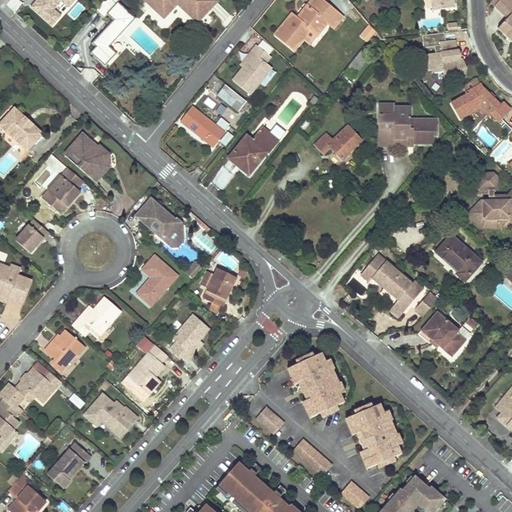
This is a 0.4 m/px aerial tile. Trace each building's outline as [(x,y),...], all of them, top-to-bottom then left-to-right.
[(76,0),(39,0),(33,8),(53,26),(61,17),(53,10),(62,1),(69,7),(76,0)] [(116,4),(111,0),(104,0),(97,9),(105,16),(107,15),(113,20),(92,44),(97,48),(92,53),(106,65),(116,53),(109,47),(135,18),(117,2),(116,4)] [(144,0),(153,8),(164,18),(177,4),(198,23),(217,3),(213,0),(144,0)] [(294,16),(277,36),(294,51),(311,31),(317,37),(327,25),(334,30),(343,20),(319,0),(313,0),(307,8),(309,9),(299,21),(294,16)] [(430,0),(432,11),(454,8),(453,0),(430,0)] [(511,0),(500,0),(495,6),(507,19),(498,28),(511,42),(511,0)] [(277,36),(294,16),(291,14),(275,34),(277,36)] [(422,29),(444,27),(443,18),(421,19),(422,29)] [(448,32),(458,30),(456,22),(447,24),(448,32)] [(355,43),(361,48),(372,35),(366,30),(355,43)] [(368,53),(372,48),(376,43),(371,39),(362,49),(368,53)] [(263,41),(259,45),(269,54),(273,49),(263,41)] [(456,41),(435,44),(436,54),(422,56),(424,71),(434,70),(435,72),(443,71),(445,80),(466,77),(467,68),(463,59),(460,60),(459,51),(457,51),(456,41)] [(243,68),(232,81),(250,95),(272,68),(266,63),(271,57),(256,46),(251,52),(254,54),(243,68)] [(357,73),(371,56),(368,53),(362,49),(348,67),(357,73)] [(70,57),(63,51),(60,54),(67,61),(70,57)] [(254,54),(251,52),(240,65),(243,68),(254,54)] [(83,75),(91,82),(97,76),(89,68),(83,75)] [(466,95),(451,104),(460,120),(480,109),(489,117),(491,115),(499,123),(510,111),(502,103),(499,106),(481,88),(475,80),(462,88),(466,95)] [(225,104),(227,106),(229,107),(230,106),(232,107),(238,113),(247,102),(225,85),(217,96),(218,96),(225,103),(225,104)] [(221,115),(226,108),(207,96),(203,104),(221,115)] [(395,102),(380,103),(380,113),(395,113),(395,105),(395,102)] [(412,106),(395,105),(395,113),(380,113),(379,146),(395,146),(394,140),(414,140),(414,144),(434,144),(434,135),(437,135),(437,118),(411,118),(412,106)] [(0,126),(27,152),(35,143),(43,135),(15,108),(0,123),(0,126)] [(192,108),(187,115),(181,123),(212,147),(224,132),(192,108)] [(216,125),(227,131),(230,124),(220,119),(216,125)] [(315,145),(320,150),(324,155),(331,148),(342,159),(361,141),(348,128),(332,142),(326,135),(315,145)] [(235,168),(237,170),(239,171),(241,169),(249,176),(267,153),(269,154),(278,143),(262,129),(252,142),(246,137),(229,159),(237,165),(235,168)] [(226,147),(233,135),(226,132),(220,144),(226,147)] [(89,141),(82,135),(63,155),(91,179),(96,173),(99,176),(106,168),(105,155),(97,148),(94,151),(86,144),(89,141)] [(86,144),(94,151),(97,148),(89,141),(86,144)] [(53,155),(45,162),(56,173),(63,166),(53,155)] [(211,180),(222,190),(234,176),(223,166),(211,180)] [(74,189),(81,181),(67,169),(42,199),(58,214),(78,192),(74,189)] [(492,172),(477,173),(477,189),(487,189),(492,188),(496,188),(495,176),(492,172)] [(96,173),(91,179),(94,182),(99,176),(96,173)] [(466,213),(474,220),(479,214),(484,219),(494,218),(508,218),(511,221),(511,197),(510,200),(506,200),(505,195),(492,196),(492,200),(487,200),(478,201),(466,213)] [(174,221),(150,200),(135,217),(154,234),(156,231),(161,236),(162,241),(171,249),(181,237),(180,233),(171,225),(174,221)] [(481,226),(495,226),(494,218),(484,219),(479,214),(474,220),(481,226)] [(178,223),(175,220),(174,221),(171,225),(180,233),(178,223)] [(43,242),(49,234),(34,222),(16,243),(29,255),(42,241),(43,242)] [(156,231),(154,234),(162,241),(161,236),(156,231)] [(178,248),(182,243),(181,237),(171,249),(178,248)] [(437,252),(448,262),(458,271),(456,274),(464,280),(479,263),(451,237),(437,252)] [(176,276),(153,256),(140,271),(149,278),(135,294),(144,302),(151,294),(156,299),(176,276)] [(413,284),(378,256),(361,276),(370,284),(373,280),(385,289),(388,286),(391,289),(388,292),(399,301),(395,305),(404,312),(423,289),(415,282),(413,284)] [(193,278),(202,269),(195,263),(186,273),(193,278)] [(9,273),(0,269),(0,295),(0,296),(0,301),(7,305),(9,301),(23,306),(32,283),(18,278),(21,271),(11,267),(10,270),(9,273)] [(235,279),(216,269),(201,299),(221,308),(235,279)] [(414,309),(421,316),(436,300),(428,293),(414,309)] [(151,294),(144,302),(150,306),(156,299),(151,294)] [(82,315),(72,326),(84,336),(89,331),(97,339),(120,312),(103,298),(93,309),(86,318),(82,315)] [(390,311),(399,318),(404,312),(395,305),(390,311)] [(86,318),(93,309),(90,306),(82,315),(86,318)] [(459,331),(437,313),(419,333),(430,343),(434,338),(441,344),(439,346),(451,357),(466,341),(457,333),(459,331)] [(208,329),(191,314),(170,339),(174,342),(169,348),(185,363),(192,356),(187,352),(197,341),(208,329)] [(85,348),(65,331),(60,337),(53,345),(51,343),(43,352),(54,360),(51,364),(58,371),(73,354),(77,358),(85,348)] [(457,333),(466,341),(467,339),(459,331),(457,333)] [(53,345),(60,337),(58,335),(51,343),(53,345)] [(434,338),(430,343),(437,349),(439,346),(441,344),(434,338)] [(187,352),(192,356),(201,345),(197,341),(187,352)] [(160,364),(166,357),(154,346),(126,378),(128,380),(145,395),(152,387),(149,384),(154,379),(164,367),(160,364)] [(325,362),(321,353),(312,357),(310,353),(294,361),(296,365),(285,370),(293,386),(296,384),(304,380),(306,385),(306,386),(305,387),(304,388),(305,389),(309,399),(305,401),(301,403),(308,419),(319,414),(321,417),(337,410),(335,406),(344,403),(340,394),(337,387),(338,383),(333,371),(328,369),(325,362)] [(334,370),(329,360),(325,362),(328,369),(333,371),(334,370)] [(0,397),(3,400),(14,409),(29,392),(43,404),(56,389),(44,379),(33,369),(14,390),(9,385),(0,394),(0,397)] [(44,379),(56,389),(61,384),(49,374),(44,379)] [(154,389),(160,383),(154,379),(149,384),(152,387),(145,395),(128,380),(123,385),(143,402),(148,396),(154,389)] [(296,384),(305,401),(309,399),(305,389),(304,388),(305,387),(306,386),(306,385),(304,380),(296,384)] [(511,386),(495,407),(500,412),(506,416),(503,419),(510,425),(508,427),(511,430),(511,400),(510,398),(511,396),(511,395),(511,386)] [(68,400),(80,410),(85,404),(74,394),(68,400)] [(120,410),(101,394),(82,415),(97,428),(100,424),(119,440),(137,419),(124,407),(120,410)] [(12,418),(17,413),(14,409),(3,400),(0,402),(0,443),(12,430),(18,423),(12,418)] [(386,420),(383,413),(379,404),(371,408),(369,404),(353,411),(354,415),(343,420),(351,436),(354,434),(362,431),(364,435),(364,436),(363,437),(362,438),(362,439),(362,440),(362,441),(366,450),(362,452),(358,454),(365,470),(376,465),(377,469),(395,462),(393,458),(401,454),(397,446),(394,439),(396,435),(390,421),(386,420)] [(283,423),(265,407),(254,419),(272,435),(283,423)] [(391,421),(387,411),(383,413),(386,420),(390,421),(391,421)] [(0,451),(16,433),(12,430),(0,443),(0,451)] [(354,434),(362,452),(366,450),(362,441),(362,440),(362,439),(362,438),(363,437),(364,436),(364,435),(362,431),(354,434)] [(331,465),(302,439),(292,452),(321,477),(331,465)] [(74,444),(46,476),(62,490),(68,482),(67,481),(82,464),(84,465),(89,458),(74,444)] [(247,471),(237,462),(217,485),(229,496),(242,507),(247,511),(283,511),(288,507),(278,498),(282,493),(276,488),(272,493),(253,476),(257,471),(251,466),(247,471)] [(30,484),(21,476),(19,479),(8,491),(17,499),(7,510),(9,511),(33,511),(35,510),(38,511),(46,503),(27,487),(30,484)] [(428,490),(413,477),(402,491),(400,489),(380,511),(406,511),(412,505),(411,501),(418,501),(419,505),(427,511),(433,511),(444,500),(429,488),(428,490)] [(368,497),(350,482),(340,494),(358,510),(368,497)] [(214,489),(226,500),(229,496),(217,485),(214,489)] [(229,496),(226,500),(239,511),(242,507),(229,496)] [(412,511),(419,505),(418,501),(411,501),(412,505),(406,511),(412,511)]
